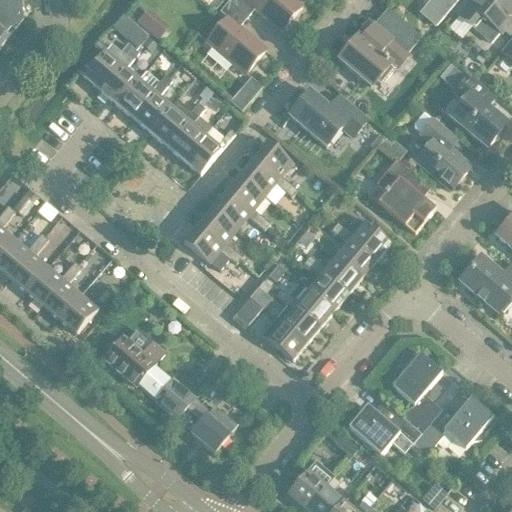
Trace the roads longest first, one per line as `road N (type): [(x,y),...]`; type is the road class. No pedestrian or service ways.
road 1 (residential): [(312,402),(47,183),(91,131)]
road 2 (tertiary): [(187,511),(0,353)]
road 3 (residential): [(411,293),(511,180)]
road 4 (residential): [(271,113),(366,0)]
road 5 (residential): [(312,402),(411,293)]
road 6 (residential): [(228,511),(312,402)]
road 7 (residential): [(511,378),(411,293)]
